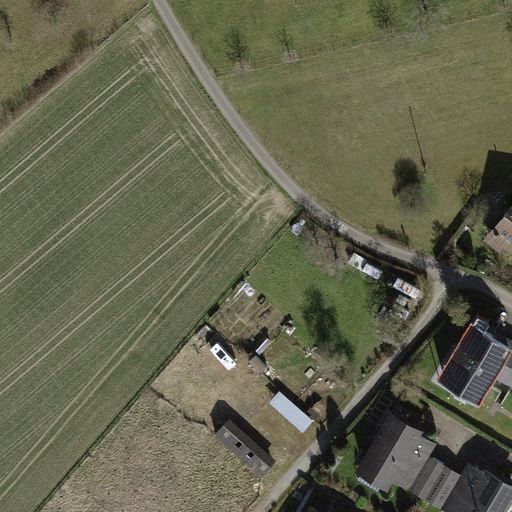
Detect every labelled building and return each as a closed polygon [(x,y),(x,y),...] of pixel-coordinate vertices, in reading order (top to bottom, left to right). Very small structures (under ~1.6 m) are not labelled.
[(511,201),(492,228),(511,244),(511,201)] [(505,246),(511,252),(511,244),(492,228),(484,238),(501,251),(505,246)] [(472,319),(438,375),(479,399),(495,373),(511,344),(511,342),(496,333),(472,319)] [(511,344),(495,373),(511,382),(511,337),(498,330),(496,333),(511,342),(511,344)] [(281,393),(273,404),(310,428),(317,417),(281,393)] [(392,407),(356,467),(388,487),(394,478),(449,511),(503,511),(511,498),(511,478),(488,464),(485,470),(469,461),(462,472),(431,454),(439,442),(422,431),(424,427),(392,407)] [(220,435),(266,476),(280,461),(234,420),(220,435)]
